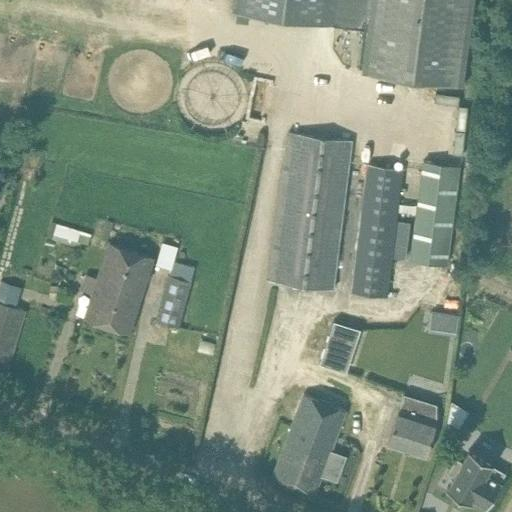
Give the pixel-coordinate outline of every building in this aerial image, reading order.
[(475,0),(234,0),(233,11),(367,29),(362,72),(464,85),(475,0)] [(287,131),(269,282),(332,290),(350,139),(287,131)] [(423,161),(411,260),(446,264),(459,165),(423,161)] [(368,164),(352,292),(387,297),(397,213),(403,169),(368,164)] [(79,241),(81,232),(92,235),(94,225),(54,215),(50,233),(79,241)] [(398,222),(393,259),(406,260),(410,223),(398,222)] [(156,321),(178,327),(194,265),(174,260),(178,247),(163,243),(157,265),(171,269),(169,276),(168,275),(156,321)] [(110,244),(98,281),(141,295),(154,258),(110,244)] [(135,313),(141,295),(98,281),(84,276),(80,290),(93,294),(85,318),(129,332),(135,313)] [(0,286),(0,369),(5,371),(23,310),(15,307),(21,287),(2,281),(0,286)] [(432,329),(459,332),(461,312),(434,309),(432,329)] [(334,320),(319,363),(344,372),(359,328),(334,320)] [(273,325),(266,359),(291,363),(297,330),(273,325)] [(274,474),(316,491),(343,408),(302,393),(274,474)] [(404,393),(387,444),(426,456),(437,420),(437,403),(404,393)] [(451,401),(448,421),(460,428),(469,411),(451,401)] [(454,476),(447,488),(470,501),(472,498),(487,506),(501,482),(501,481),(506,472),(492,464),(493,462),(470,449),(463,461),(456,458),(448,472),(454,476)]
